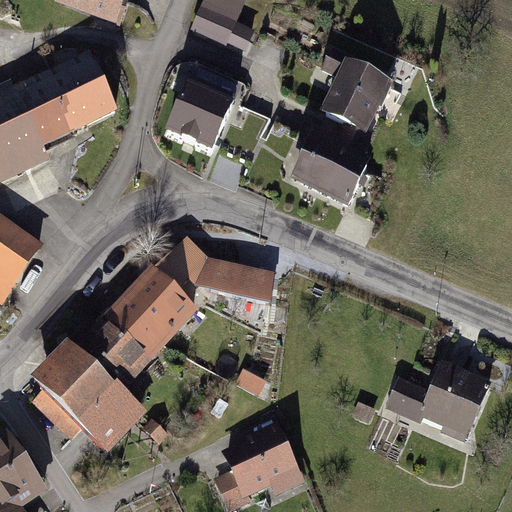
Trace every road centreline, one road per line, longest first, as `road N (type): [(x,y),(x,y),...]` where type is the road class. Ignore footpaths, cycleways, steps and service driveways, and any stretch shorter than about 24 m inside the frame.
road 1 (tertiary): [(511,329),(253,217),(196,204),(152,215),(94,253),(0,363)]
road 2 (track): [(94,253),(104,204),(135,148),(184,0)]
